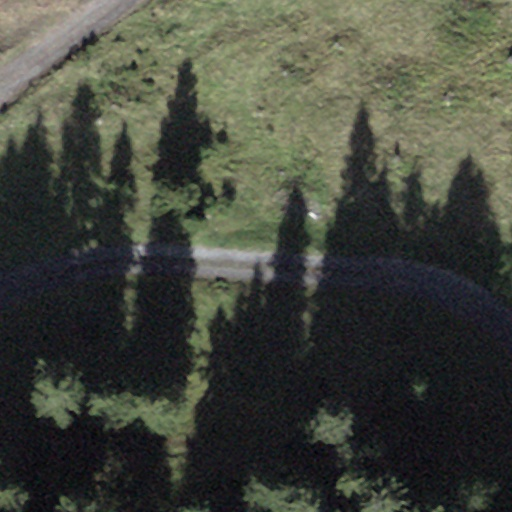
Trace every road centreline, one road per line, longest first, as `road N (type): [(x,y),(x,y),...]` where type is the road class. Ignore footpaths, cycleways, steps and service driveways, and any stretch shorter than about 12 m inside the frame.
road 1 (track): [(0,291),(96,263),(165,259),(408,275),(496,311),(511,328)]
road 2 (track): [(121,0),(0,81)]
